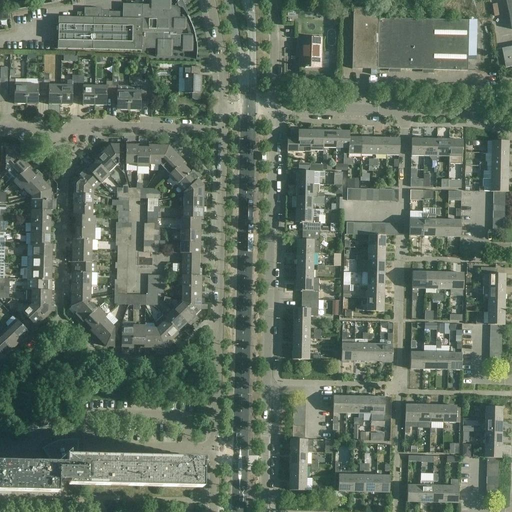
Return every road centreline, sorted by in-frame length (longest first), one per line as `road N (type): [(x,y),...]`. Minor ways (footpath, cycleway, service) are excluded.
road 1 (residential): [(263,511),(273,108)]
road 2 (tertiary): [(239,449),(248,106)]
road 3 (residential): [(0,444),(24,446),(87,425),(87,448),(216,449)]
road 4 (residential): [(216,449),(216,258)]
road 5 (residential): [(61,320),(65,133)]
road 6 (residential): [(406,112),(406,215),(351,215)]
road 7 (residential): [(222,128),(99,125),(65,133)]
road 8 (residential): [(406,112),(273,108)]
road 9 (residential): [(216,258),(222,128)]
